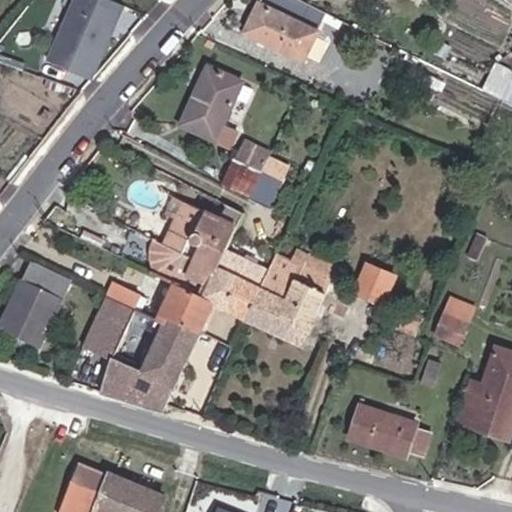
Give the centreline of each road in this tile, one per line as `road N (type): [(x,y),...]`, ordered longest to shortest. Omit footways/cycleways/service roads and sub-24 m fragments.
road 1 (residential): [(0,378),(250,455),(426,496)]
road 2 (residential): [(199,0),(0,237)]
